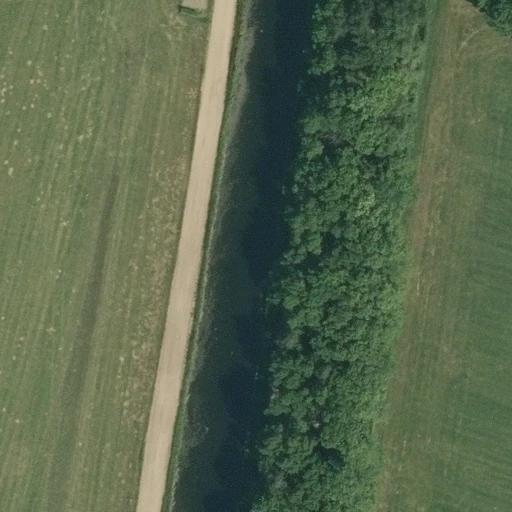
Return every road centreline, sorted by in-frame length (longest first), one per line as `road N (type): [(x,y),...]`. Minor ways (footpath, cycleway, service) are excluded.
road 1 (track): [(256,511),(331,0)]
road 2 (track): [(150,511),(225,0)]
